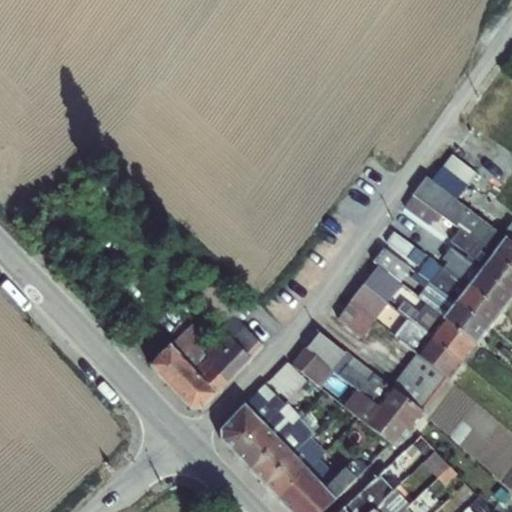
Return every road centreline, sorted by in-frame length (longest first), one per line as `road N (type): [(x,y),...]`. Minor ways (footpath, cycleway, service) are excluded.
road 1 (unclassified): [(181,440),(245,383),(315,302),(511,21)]
road 2 (tertiary): [(181,440),(0,251)]
